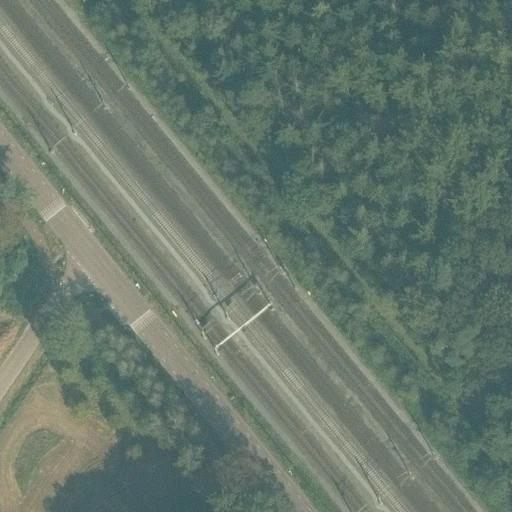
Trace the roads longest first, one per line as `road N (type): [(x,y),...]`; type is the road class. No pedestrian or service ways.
road 1 (tertiary): [(297,511),(96,264)]
road 2 (unclassified): [(0,384),(61,296),(96,264)]
road 3 (tertiary): [(96,264),(0,147)]
